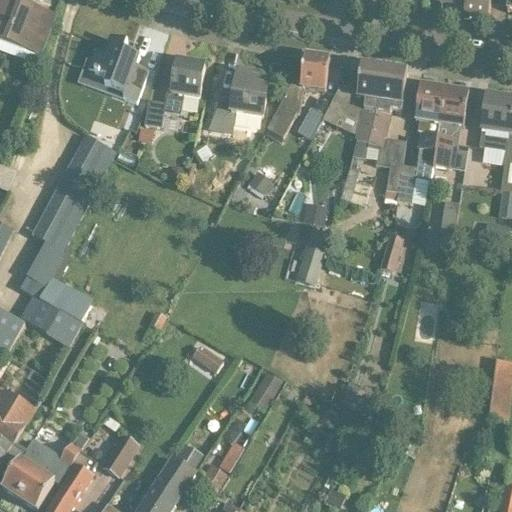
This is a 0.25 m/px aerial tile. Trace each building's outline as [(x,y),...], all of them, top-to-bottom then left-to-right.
[(440,0),(440,9),(465,12),(467,0),(440,0)] [(467,0),(465,12),(464,24),(488,28),(492,0),(467,0)] [(3,4),(0,11),(0,45),(39,60),(53,22),(3,4)] [(96,55),(91,70),(88,76),(107,83),(104,91),(125,98),(123,103),(137,108),(149,76),(136,72),(140,62),(126,56),(128,50),(111,43),(106,59),(96,55)] [(325,97),(327,84),(330,64),(305,60),(301,86),(294,85),(267,135),(283,143),(295,118),(299,119),(304,93),(325,97)] [(167,97),(165,111),(177,113),(179,100),(200,104),(202,90),(205,70),(188,67),(188,68),(178,66),(178,65),(177,65),(172,98),(167,97)] [(380,106),(385,72),(362,69),(357,102),(367,104),(357,145),(370,148),(380,106)] [(403,110),(405,96),(408,76),(385,72),(380,106),(370,148),(383,151),(391,115),(401,117),(402,109),(403,110)] [(262,124),(265,106),(269,86),(251,83),(252,78),(238,75),(233,109),(218,107),(216,117),(208,135),(233,139),(237,120),(262,124)] [(436,156),(445,94),(421,91),(415,125),(419,126),(417,137),(419,138),(417,153),(420,154),(416,172),(403,170),(398,203),(397,206),(411,208),(416,183),(430,185),(432,173),(433,173),(436,156)] [(469,98),(445,94),(436,156),(433,173),(450,176),(455,143),(452,143),(454,131),(464,133),(469,98)] [(511,197),(511,145),(511,146),(511,141),(511,104),(487,100),(479,152),(506,156),(501,196),(511,197)] [(161,107),(149,105),(144,130),(157,132),(161,107)] [(325,120),(311,112),(299,134),(314,142),(323,125),(325,120)] [(86,141),(55,201),(34,240),(47,247),(22,293),(34,300),(40,303),(47,292),(51,285),(66,258),(63,256),(115,157),(86,141)] [(385,202),(398,203),(403,170),(390,168),(385,202)] [(324,228),(329,211),(308,206),(304,223),(324,228)] [(444,207),(440,233),(455,235),(459,209),(444,207)] [(0,227),(0,260),(13,234),(0,227)] [(389,240),(380,274),(394,278),(404,244),(389,240)] [(306,250),(295,286),(315,292),(326,256),(306,250)] [(40,303),(34,300),(21,323),(71,350),(84,327),(82,326),(92,308),(51,285),(47,292),(40,303)] [(0,354),(8,359),(25,330),(0,314),(0,354)] [(202,349),(195,362),(220,376),(227,364),(202,349)] [(0,471),(37,416),(53,382),(14,361),(0,384),(0,471)] [(511,366),(496,365),(489,423),(509,426),(511,397),(511,366)] [(250,405),(266,415),(284,385),(268,375),(250,405)] [(78,436),(73,445),(62,463),(35,446),(23,465),(22,465),(27,458),(15,450),(3,468),(15,475),(3,494),(31,511),(39,511),(54,487),(59,490),(88,442),(78,436)] [(121,438),(100,472),(120,483),(140,449),(121,438)] [(204,459),(184,447),(165,478),(164,477),(152,496),(175,510),(187,492),(195,478),(193,477),(204,459)] [(82,459),(50,511),(73,511),(92,480),(91,479),(97,467),(82,459)] [(211,469),(198,488),(216,500),(228,480),(211,469)] [(511,511),(511,490),(507,490),(501,511),(511,511)] [(152,496),(142,511),(174,511),(175,510),(152,496)]
